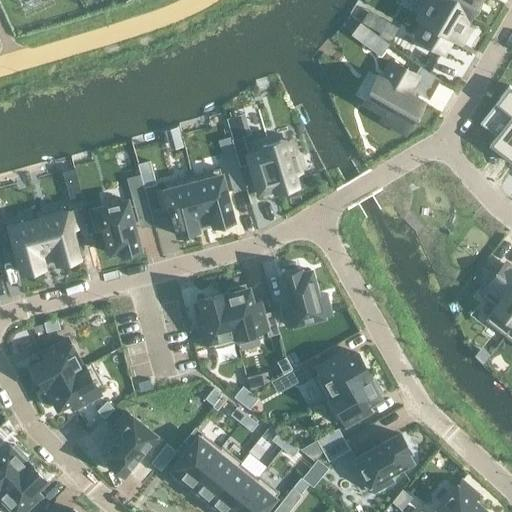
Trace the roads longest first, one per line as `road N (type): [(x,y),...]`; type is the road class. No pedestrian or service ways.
road 1 (residential): [(511,489),(421,408),(315,219)]
road 2 (residential): [(315,219),(0,319)]
road 3 (residential): [(121,511),(25,413),(0,365)]
road 4 (residential): [(442,140),(315,219)]
road 5 (residential): [(511,26),(442,140)]
